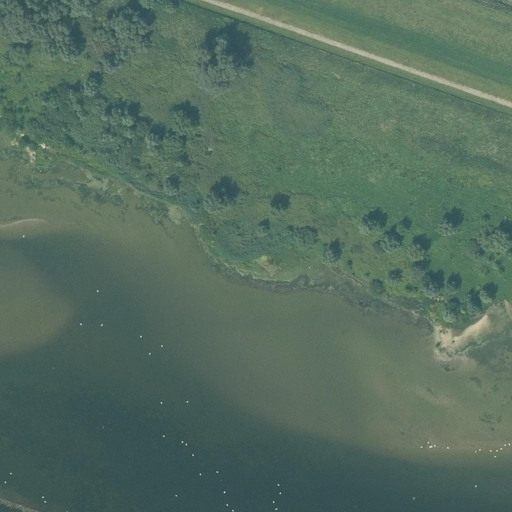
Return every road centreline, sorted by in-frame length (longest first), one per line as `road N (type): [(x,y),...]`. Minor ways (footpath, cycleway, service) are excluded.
road 1 (track): [(189,0),(511,112)]
road 2 (track): [(511,84),(268,0)]
road 3 (track): [(511,50),(364,0)]
